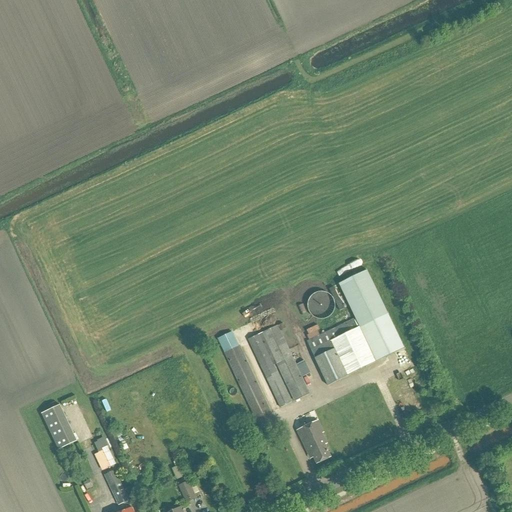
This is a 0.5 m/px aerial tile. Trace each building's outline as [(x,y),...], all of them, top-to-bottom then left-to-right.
[(340,284),(356,319),(377,366),(405,353),(367,272),(340,284)] [(309,341),(307,342),(328,388),(377,366),(356,319),(354,320),(351,315),(330,325),(332,330),(320,336),(318,332),(307,337),(309,341)] [(277,326),(249,340),(281,408),(291,403),(289,399),(273,366),(274,366),(276,364),(277,364),(295,401),(310,394),(308,391),(296,365),(280,332),(278,326),(277,326)] [(218,339),(244,393),(256,420),(271,413),(240,346),(239,347),(232,332),(218,339)] [(60,404),(41,413),(59,450),(77,441),(60,404)] [(324,433),(318,421),(297,431),(308,454),(311,452),(317,464),(332,457),(325,445),(327,444),(322,434),(324,433)] [(108,447),(102,449),(111,468),(116,465),(108,447)] [(180,478),(190,474),(184,458),(174,461),(180,478)] [(105,474),(120,505),(131,500),(116,469),(105,474)] [(179,485),(187,503),(197,498),(189,480),(179,485)]
